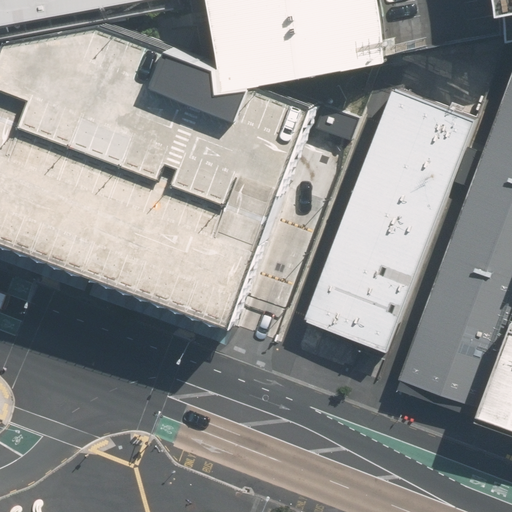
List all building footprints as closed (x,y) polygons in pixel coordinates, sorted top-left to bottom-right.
[(0,0),(0,28),(22,25),(108,12),(164,0),(0,0)] [(380,60),(398,56),(387,0),(215,0),(228,59),(232,83),(274,76),(380,60)] [(508,34),(502,0),(387,0),(398,56),(508,34)] [(511,0),(502,0),(508,34),(510,40),(511,39),(511,0)] [(127,274),(241,318),(309,138),(325,95),(274,76),(232,83),(228,59),(204,49),(108,12),(22,25),(0,82),(0,226),(10,231),(127,274)] [(401,380),(481,410),(511,330),(511,79),(497,122),(411,356),(401,380)] [(336,249),(310,318),(391,349),(478,117),(397,87),(362,179),(336,249)] [(336,249),(362,179),(341,171),(315,241),(336,249)] [(511,330),(481,410),(511,421),(511,330)]
